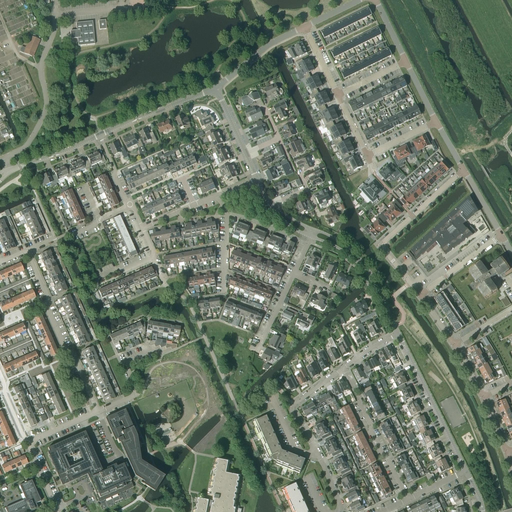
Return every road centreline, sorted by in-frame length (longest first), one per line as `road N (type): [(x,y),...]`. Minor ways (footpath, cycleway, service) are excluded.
road 1 (residential): [(345,367),(291,410),(342,511)]
road 2 (residential): [(421,296),(381,246),(462,169)]
road 3 (residential): [(97,410),(26,252)]
road 4 (unclassified): [(4,157),(24,147),(43,116),(41,68),(54,15)]
road 5 (tertiary): [(397,331),(466,472)]
road 6 (residential): [(409,500),(345,367)]
road 7 (residential): [(436,121),(366,155),(338,94)]
road 8 (tertiary): [(215,90),(99,135)]
